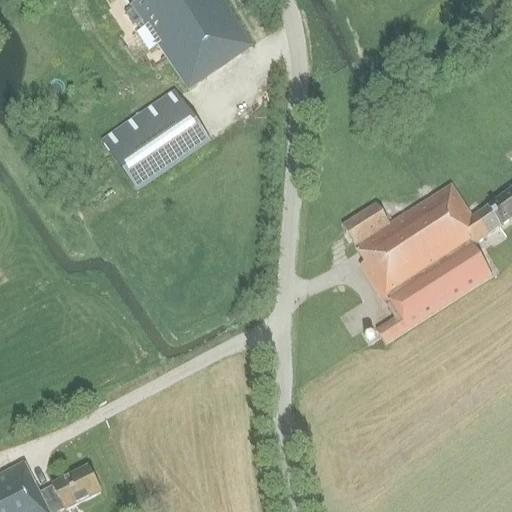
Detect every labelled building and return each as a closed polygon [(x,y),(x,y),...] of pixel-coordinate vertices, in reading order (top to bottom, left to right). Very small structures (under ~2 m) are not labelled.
[(132,8),(189,91),(252,48),(219,0),(124,0),(131,9),(132,8)] [(183,104),(110,154),(137,194),(210,144),(183,104)] [(472,246),(511,220),(511,191),(472,218),(451,186),(389,226),(375,207),(342,228),(355,249),(354,249),(364,264),(360,267),(395,320),(377,332),(386,346),(492,277),(472,246)] [(369,339),(370,342),(372,343),(375,343),(378,341),(378,339),(377,336),(375,334),(372,334),(369,336),(369,339)] [(65,511),(67,511),(101,495),(88,469),(53,487),(53,488),(40,496),(24,464),(0,477),(0,511),(63,511),(65,511)]
